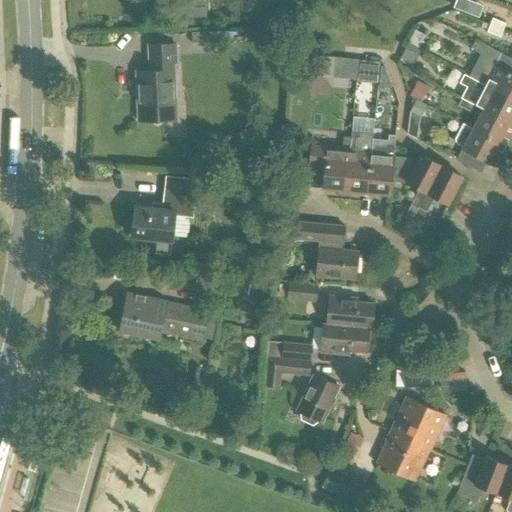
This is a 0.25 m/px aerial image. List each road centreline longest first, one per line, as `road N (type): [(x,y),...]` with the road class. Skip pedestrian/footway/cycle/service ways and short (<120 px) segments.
road 1 (secondary): [(0,353),(30,141),(27,0)]
road 2 (residential): [(461,274),(354,217),(308,213)]
road 3 (residential): [(353,378),(416,313),(466,314)]
